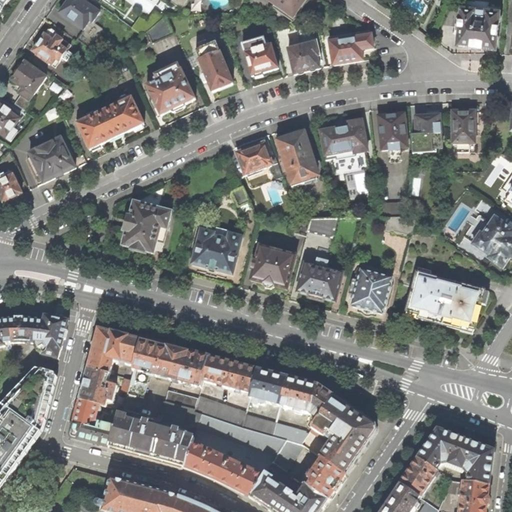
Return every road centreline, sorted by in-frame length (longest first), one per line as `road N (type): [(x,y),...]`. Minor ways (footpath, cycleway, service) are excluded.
road 1 (residential): [(433,81),(320,96),(250,117),(0,240)]
road 2 (residential): [(94,288),(308,345)]
road 3 (residential): [(244,511),(168,478),(50,447)]
road 4 (residential): [(480,381),(345,346),(308,345)]
road 5 (residential): [(94,288),(50,447)]
road 6 (residential): [(354,511),(435,394)]
road 7 (residential): [(308,345),(435,394)]
